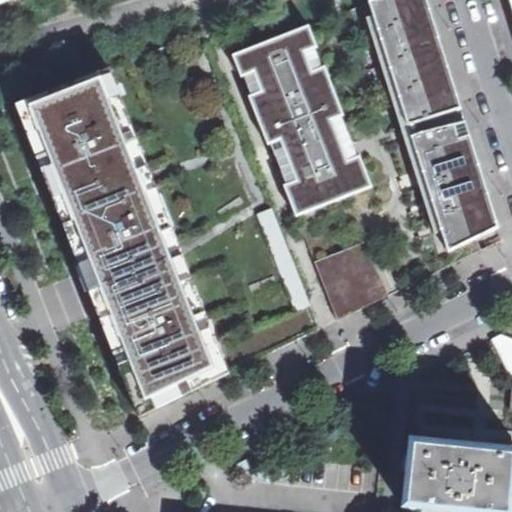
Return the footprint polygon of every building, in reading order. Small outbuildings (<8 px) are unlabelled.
[(426,0),(377,0),(370,3),(374,15),(411,126),(461,110),(426,0)] [(411,126),(374,15),(368,18),(436,234),(443,232),(413,136),(465,123),(461,110),(411,126)] [(308,25),(228,58),(288,221),(367,187),(308,25)] [(102,78),(33,105),(104,291),(147,401),(215,368),(183,285),(155,296),(140,256),(167,245),(141,178),(102,78)] [(465,123),(413,136),(443,232),(450,254),(500,230),(465,123)] [(297,314),(311,307),(273,210),(258,215),(297,314)] [(174,263),(167,245),(140,256),(155,296),(183,285),(174,263)] [(361,245),(317,263),(337,318),(385,294),(361,245)] [(289,318),(298,341),(321,331),(311,307),(297,314),(289,318)] [(511,384),(465,380),(461,421),(511,425),(511,384)] [(511,511),(511,449),(412,439),(405,507),(450,511),(511,511)]
